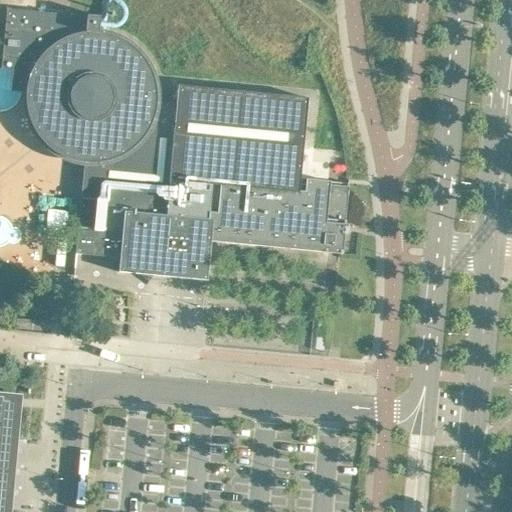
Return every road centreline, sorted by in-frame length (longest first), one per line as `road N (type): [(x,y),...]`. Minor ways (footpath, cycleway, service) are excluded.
road 1 (unclassified): [(420,413),(83,389),(65,511)]
road 2 (tertiary): [(459,0),(436,251)]
road 3 (tertiary): [(489,257),(511,45)]
road 4 (tertiary): [(436,251),(420,413)]
road 5 (tertiary): [(473,416),(489,257)]
